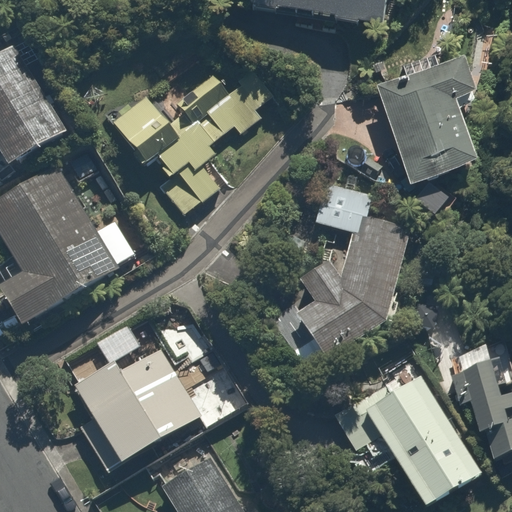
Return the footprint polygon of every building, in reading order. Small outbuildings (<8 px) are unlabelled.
[(257,0),(256,13),(390,36),(395,0),(257,0)] [(7,35),(0,39),(0,152),(16,177),(83,132),(23,42),(15,47),(7,35)] [(410,85),(381,96),(419,203),(488,179),(465,116),(487,109),(473,71),(457,77),(455,71),(441,76),(435,61),(405,72),(410,85)] [(255,94),(246,84),(209,118),(226,138),(236,129),(243,137),(262,120),(255,113),(272,98),(263,88),(255,94)] [(144,102),(115,129),(152,169),(160,162),(167,171),(162,175),(168,181),(159,189),(186,218),(221,187),(217,182),(228,171),(211,152),(223,141),(206,123),(194,134),(180,119),(169,130),(144,102)] [(69,164),(0,204),(0,238),(25,280),(1,295),(26,337),(124,278),(88,218),(98,212),(69,164)] [(335,270),(304,288),(318,312),(301,322),(325,363),(389,327),(415,234),(368,221),(373,202),(329,190),(318,230),(353,240),(342,281),(335,270)] [(107,376),(78,394),(128,476),(208,427),(153,338),(103,369),(107,376)] [(466,377),(455,380),(462,415),(477,412),(484,446),(496,444),(502,472),(511,469),(511,391),(507,370),(498,372),(495,358),(463,365),(466,377)] [(459,511),(493,491),(423,381),(368,416),(428,511),(459,511)] [(350,411),(336,419),(356,453),(370,445),(350,411)] [(342,462),(315,421),(277,446),(305,487),(342,462)] [(237,511),(209,464),(163,491),(174,511),(237,511)]
